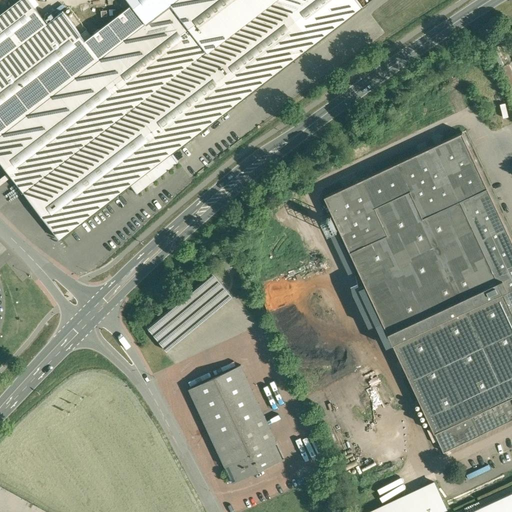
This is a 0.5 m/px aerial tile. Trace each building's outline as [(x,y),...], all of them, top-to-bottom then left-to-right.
[(28,0),(19,0),(0,14),(0,59),(47,24),(28,0)] [(142,0),(87,43),(99,59),(170,4),(175,0),(142,0)] [(175,0),(170,4),(243,99),(362,8),(356,0),(175,0)] [(170,4),(99,59),(135,106),(172,154),(243,99),(170,4)] [(87,43),(63,12),(47,24),(0,59),(0,161),(23,191),(135,106),(99,59),(87,43)] [(135,106),(23,191),(60,240),(131,185),(137,193),(178,162),(172,154),(135,106)] [(466,131),(325,195),(339,224),(479,159),(466,131)] [(511,232),(479,159),(339,224),(444,451),(511,419),(511,232)] [(213,273),(147,327),(167,351),(233,297),(213,273)] [(285,460),(242,367),(189,390),(233,483),(285,460)] [(441,511),(447,509),(434,482),(368,511),(441,511)] [(511,511),(511,485),(454,511),(511,511)]
